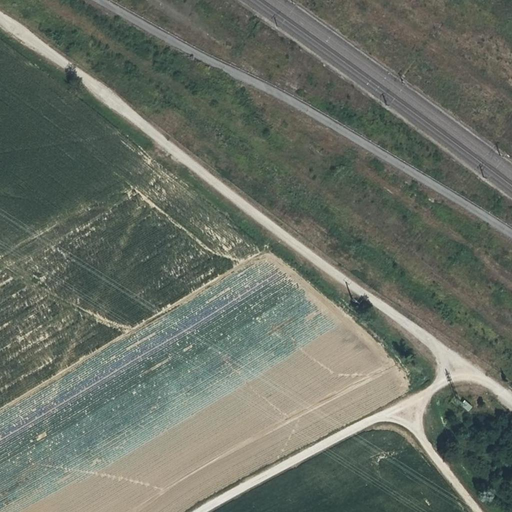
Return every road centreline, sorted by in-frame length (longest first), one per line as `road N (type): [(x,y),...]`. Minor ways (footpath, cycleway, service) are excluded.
road 1 (unclassified): [(0,18),(461,371)]
road 2 (unclassified): [(199,511),(461,371)]
road 3 (track): [(479,511),(399,406)]
